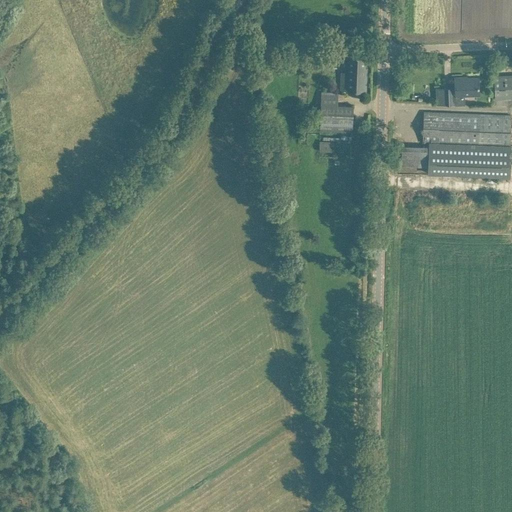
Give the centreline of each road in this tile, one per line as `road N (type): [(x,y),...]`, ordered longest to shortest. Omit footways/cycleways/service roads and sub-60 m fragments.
road 1 (tertiary): [(369,511),(383,55)]
road 2 (track): [(0,302),(153,143),(233,0)]
road 3 (unclassified): [(383,55),(511,48)]
